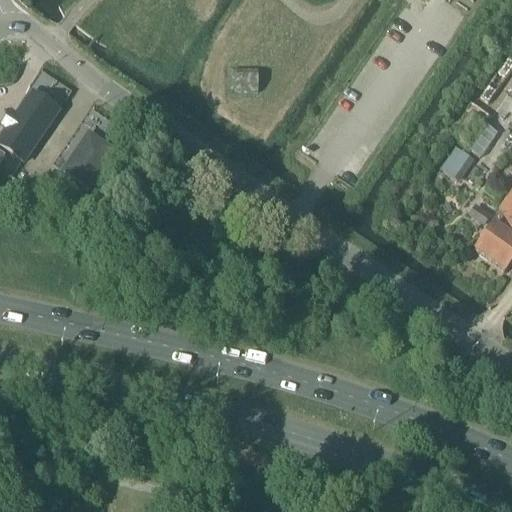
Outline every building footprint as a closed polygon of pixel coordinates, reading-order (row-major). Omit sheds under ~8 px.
[(230,95),(257,95),(257,73),(230,73),(230,95)] [(15,140),(5,154),(22,166),(59,113),(41,101),(26,123),(12,114),(0,131),(15,140)] [(65,175),(93,194),(120,154),(92,135),(65,175)] [(35,194),(52,206),(65,188),(47,176),(35,194)] [(473,255),(503,276),(511,262),(511,191),(498,212),(504,216),(495,229),(493,228),(473,255)] [(53,207),(70,219),(77,209),(61,198),(53,207)]
